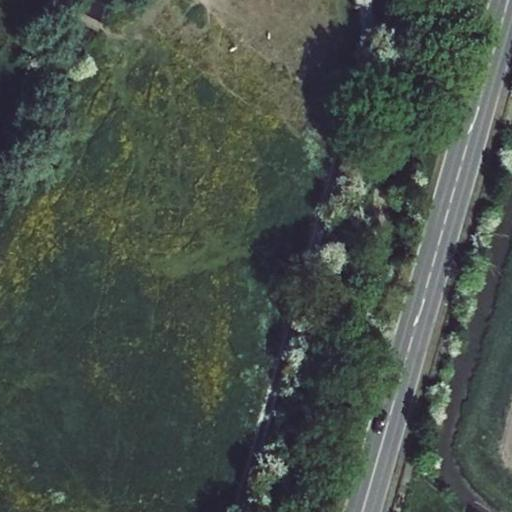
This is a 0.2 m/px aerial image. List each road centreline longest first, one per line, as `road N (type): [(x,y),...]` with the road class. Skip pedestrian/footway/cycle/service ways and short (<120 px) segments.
road 1 (secondary): [(362,511),(508,0)]
road 2 (track): [(234,511),(367,75),(364,0)]
